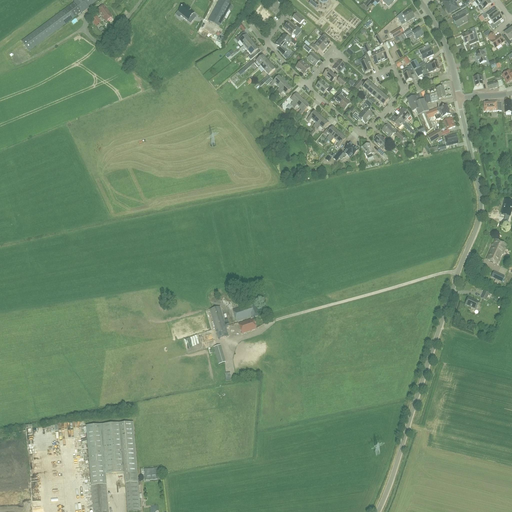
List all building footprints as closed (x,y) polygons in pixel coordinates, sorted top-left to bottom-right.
[(72,0),(74,3),(67,8),(22,41),(29,51),(75,18),(82,13),(89,8),(89,7),(98,0),(72,0)] [(219,0),(208,21),(219,27),(231,5),(229,4),(229,0),(219,0)] [(309,0),(311,1),(309,4),(315,10),(319,5),(321,7),(321,8),(322,9),(322,8),(326,7),(326,8),(327,8),(326,7),(329,4),(330,5),(330,4),(329,3),(329,0),(328,0),(309,0)] [(372,0),(369,0),(365,4),(363,2),(359,6),(366,12),(369,8),(375,2),(372,0)] [(443,2),(449,14),(458,8),(454,2),(458,0),(445,0),(444,1),(444,2),(443,2)] [(491,5),(487,0),(480,5),(483,10),(481,11),(483,14),(488,10),(487,8),(491,5)] [(193,20),(190,18),(194,13),(184,5),(178,12),(182,15),(181,16),(190,24),(193,20)] [(98,11),(102,17),(99,20),(101,23),(104,20),(106,22),(113,17),(104,6),(98,11)] [(415,18),(410,10),(402,15),(404,18),(402,18),(398,20),(402,26),(405,24),(404,22),(406,21),(407,23),(415,18)] [(453,21),(457,28),(467,22),(464,17),(468,14),(466,10),(458,14),(460,17),(453,21)] [(490,20),(498,14),(494,10),(489,14),(487,11),(481,15),(485,20),(488,17),(490,20)] [(304,20),(297,14),(292,18),(298,23),(296,26),(300,29),(302,26),(300,25),(304,20)] [(502,19),(498,14),(490,20),(492,23),(490,25),(493,30),(498,26),(497,23),(502,19)] [(96,17),(91,21),(96,27),(100,23),(96,17)] [(288,23),(284,29),(291,35),(293,34),(297,37),(300,33),(288,23)] [(224,46),(235,31),(228,27),(218,41),(224,46)] [(393,38),(404,32),(401,28),(391,35),(393,38)] [(423,36),(418,28),(412,32),(410,29),(397,37),(401,42),(413,35),(416,40),(423,36)] [(478,42),(476,36),(473,37),(471,32),(461,36),(465,44),(468,42),(470,45),(478,42)] [(321,40),(319,42),(326,49),(330,45),(325,40),(327,38),(321,33),(319,35),(322,38),(320,40),(321,40)] [(493,33),(488,37),(491,41),(490,42),(495,48),(503,42),(499,36),(496,38),(493,33)] [(284,35),(280,40),(287,46),(291,42),(295,45),(297,43),(292,39),(290,41),(284,35)] [(374,37),(380,46),(383,44),(378,35),(374,37)] [(243,46),(250,40),(246,36),(239,41),(243,46)] [(247,51),(254,45),(250,40),(243,46),(247,51)] [(284,49),(287,46),(280,40),(275,45),(280,49),(278,51),(283,56),(286,53),(285,52),(286,51),(284,49)] [(326,49),(319,42),(315,47),(313,45),(311,47),(315,51),(317,49),(322,53),(326,49)] [(258,55),(256,52),(258,50),(254,45),(247,51),(251,55),(248,57),(250,61),(258,55)] [(303,48),(309,53),(311,50),(306,45),(303,48)] [(424,53),(427,58),(433,55),(429,46),(419,50),(420,54),(424,53)] [(380,50),(376,52),(381,62),(387,59),(383,50),(380,52),(380,50)] [(476,53),(480,64),(486,62),(482,51),(476,53)] [(381,62),(376,52),(377,53),(371,56),(375,65),(381,62)] [(315,66),(319,61),(312,54),(307,60),(315,66)] [(360,63),(364,73),(371,70),(368,63),(371,62),(368,55),(363,58),(365,61),(360,63)] [(260,67),(267,61),(263,56),(256,62),(260,67)] [(264,71),(271,65),(267,61),(260,67),(264,71)] [(345,66),(339,61),(333,69),(338,74),(343,68),(346,70),(347,68),(345,66)] [(414,70),(419,68),(418,65),(416,61),(410,63),(414,70)] [(296,68),(303,75),(309,68),(302,62),(296,68)] [(437,62),(431,64),(431,63),(426,65),(428,73),(433,72),(439,70),(437,62)] [(275,70),(271,65),(264,71),(268,75),(269,76),(275,70)] [(408,69),(402,71),(406,82),(412,79),(410,74),(413,73),(410,66),(408,67),(408,69)] [(415,71),(418,77),(423,75),(419,69),(415,71)] [(331,83),(336,77),(328,70),(323,76),(331,83)] [(511,70),(510,72),(509,71),(502,75),(507,83),(511,80),(511,70)] [(265,84),(270,78),(271,78),(269,76),(268,75),(266,77),(267,78),(258,85),(260,87),(265,84)] [(482,76),(474,78),(475,86),(482,85),(482,81),(483,81),(482,76)] [(277,87),(284,80),(282,78),(281,79),(279,77),(270,85),(272,86),(275,84),(277,87)] [(347,82),(340,77),(337,81),(343,86),(347,82)] [(279,93),(287,85),(285,83),(286,82),(284,80),(277,87),(279,89),(277,91),(279,93)] [(329,88),(320,81),(316,87),(324,94),(326,91),(329,93),(333,88),(330,86),(329,88)] [(357,90),(362,84),(359,81),(353,87),(357,90)] [(487,84),(489,90),(499,87),(497,81),(487,84)] [(367,91),(372,85),(368,82),(362,88),(367,91)] [(289,87),(287,85),(279,93),(280,95),(283,92),(285,95),(292,88),(290,87),(289,87)] [(371,95),(376,89),(372,85),(367,91),(371,95)] [(437,100),(445,98),(443,88),(436,90),(437,92),(435,93),(429,95),(429,96),(425,97),(427,104),(437,101),(437,100)] [(375,99),(380,93),(376,89),(371,95),(375,99)] [(339,106),(348,96),(340,90),(334,96),(337,99),(334,102),(339,106)] [(292,107),(301,98),(298,96),(299,95),(297,93),(294,97),(292,95),(287,100),(289,102),(291,100),(293,102),(291,105),(292,107)] [(378,104),(384,96),(380,93),(375,99),(379,102),(378,104)] [(348,96),(339,106),(344,110),(350,103),(345,99),(348,96)] [(389,100),(384,96),(376,106),(378,108),(380,105),(381,104),(383,106),(389,100)] [(424,100),(421,101),(419,96),(407,100),(412,112),(416,111),(417,112),(422,110),(427,108),(424,100)] [(299,108),(306,102),(304,100),(303,101),(301,98),(292,107),(294,109),(297,106),(299,108)] [(367,110),(369,108),(372,105),(368,101),(365,104),(361,108),(364,111),(361,113),(369,120),(373,115),(367,110)] [(308,103),(306,102),(299,108),(302,111),(299,113),(301,115),(309,107),(307,104),(308,103)] [(501,111),(501,102),(484,103),(484,112),(501,111)] [(437,108),(429,112),(431,118),(435,116),(437,120),(450,115),(447,106),(437,109),(437,108)] [(401,114),(399,117),(404,122),(410,115),(403,108),(399,113),(401,114)] [(428,119),(431,118),(429,112),(427,108),(422,110),(417,112),(418,116),(423,127),(417,129),(419,134),(425,132),(426,134),(432,129),(428,119)] [(313,122),(320,115),(318,113),(317,114),(314,112),(307,121),(309,122),(311,120),(313,122)] [(369,120),(361,113),(359,116),(355,112),(352,117),(357,121),(359,119),(365,124),(369,120)] [(315,128),(323,120),(321,118),(321,117),(320,115),(313,122),(316,124),(314,127),(315,128)] [(407,124),(404,122),(399,117),(397,119),(395,117),(390,121),(398,129),(402,124),(406,128),(413,135),(415,133),(408,126),(408,125),(407,124)] [(444,121),(447,130),(455,127),(452,118),(444,121)] [(326,122),(323,120),(315,128),(317,130),(320,127),(322,130),(328,123),(326,121),(326,122)] [(390,138),(395,133),(387,125),(382,131),(388,137),(388,136),(390,138)] [(329,140),(337,131),(334,129),(335,128),(333,126),(330,130),(328,129),(323,134),(325,136),(327,134),(330,136),(327,139),(329,140)] [(439,130),(428,137),(431,143),(442,136),(439,130)] [(336,141),(342,134),(340,132),(339,133),(337,131),(329,140),(331,142),(333,139),(336,141)] [(405,138),(399,132),(395,135),(402,141),(405,138)] [(344,136),(342,134),(336,141),(338,143),(336,146),(338,148),(346,139),(343,137),(344,136)] [(382,149),(388,144),(379,135),(374,141),(382,149)] [(456,135),(445,138),(447,146),(458,144),(456,135)] [(396,147),(391,142),(388,145),(393,150),(395,148),(396,147)] [(344,149),(345,150),(343,153),(340,151),(333,159),(336,162),(339,159),(341,161),(343,159),(344,158),(347,156),(349,158),(351,158),(352,156),(353,156),(358,150),(350,143),(344,149)] [(370,144),(362,147),(366,156),(367,159),(373,157),(372,154),(374,153),(370,144)] [(379,149),(377,152),(382,156),(385,159),(388,157),(384,154),(379,149)] [(510,218),(511,204),(504,203),(502,217),(510,218)] [(505,249),(505,247),(506,244),(495,239),(486,259),(497,264),(501,255),(503,254),(505,249)] [(504,277),(498,273),(495,279),(502,282),(504,277)] [(473,299),(468,297),(465,305),(476,310),(479,302),(475,300),(475,301),(472,300),(473,299)] [(252,316),(252,318),(258,317),(254,303),(252,298),(249,299),(251,304),(233,309),(236,321),(252,316)] [(220,307),(209,310),(218,339),(229,336),(226,328),(230,327),(227,319),(224,320),(220,307)] [(256,329),(253,319),(239,324),(242,334),(256,329)] [(86,426),(91,486),(106,485),(105,475),(124,473),(127,511),(140,511),(133,422),(86,426)] [(156,468),(145,469),(145,480),(157,479),(157,474),(156,468)] [(109,511),(107,489),(91,491),(92,511),(109,511)]
